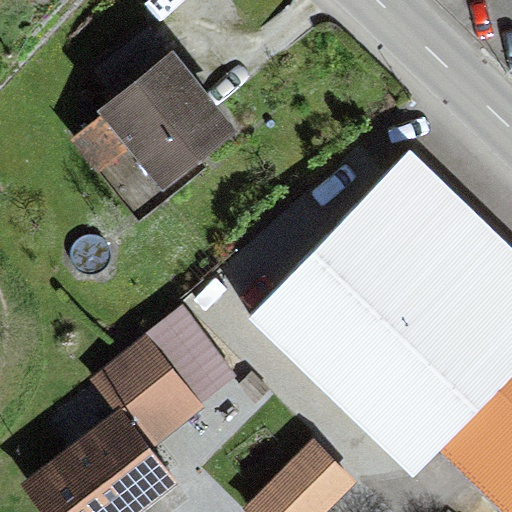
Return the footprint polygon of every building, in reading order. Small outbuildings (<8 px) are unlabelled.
[(226,126),(147,29),(98,68),(119,95),(108,104),(110,107),(72,137),(97,167),(123,146),(152,182),(161,174),(163,176),(226,126)] [(414,451),(511,364),(511,294),(409,176),(369,211),(362,204),(268,286),(414,451)] [(146,444),(200,405),(145,331),(98,380),(125,418),(37,483),(58,511),(114,511),(168,473),(146,444)] [(511,511),(511,369),(438,444),(507,511),(511,511)] [(319,511),(349,483),(310,444),(244,508),(248,511),(319,511)]
